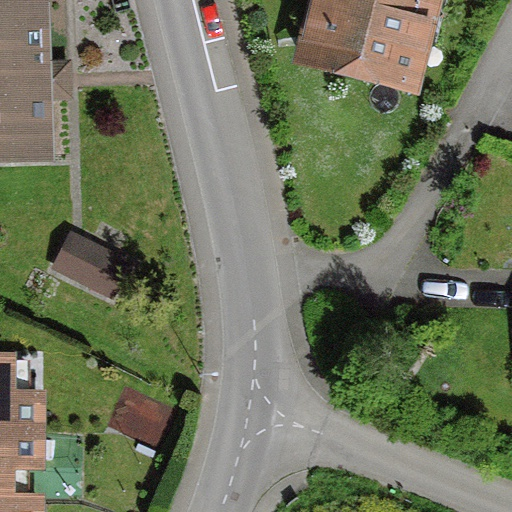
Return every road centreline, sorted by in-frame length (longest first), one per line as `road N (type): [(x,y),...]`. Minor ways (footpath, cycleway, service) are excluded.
road 1 (residential): [(511,40),(439,181),(383,265),(247,296)]
road 2 (residential): [(184,0),(232,186),(247,296)]
road 3 (residential): [(247,413),(511,511)]
